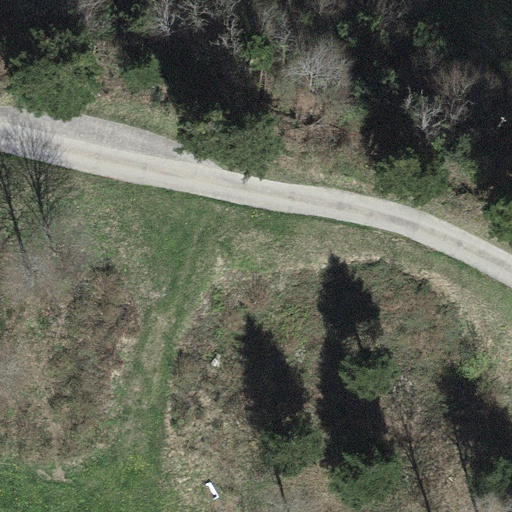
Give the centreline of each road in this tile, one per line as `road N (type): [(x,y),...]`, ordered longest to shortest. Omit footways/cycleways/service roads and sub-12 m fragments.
road 1 (track): [(185,187),(341,226),(479,282),(511,307)]
road 2 (track): [(185,187),(147,312),(129,424),(127,503)]
road 3 (track): [(0,141),(185,187)]
